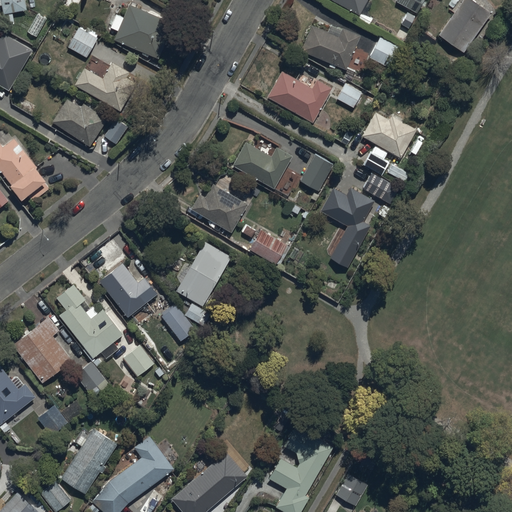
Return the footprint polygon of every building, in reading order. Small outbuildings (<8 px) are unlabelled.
[(26,7),(24,0),(1,0),(4,11),(26,7)] [(335,0),(357,12),(364,0),(335,0)] [(397,0),(417,11),(423,0),(397,0)] [(463,50),(490,11),(473,0),(460,0),(438,32),(463,50)] [(128,1),(113,37),(159,56),(174,20),(128,1)] [(407,11),(401,22),(408,27),(415,15),(407,11)] [(80,24),(67,45),(85,56),(98,34),(80,24)] [(301,49),(347,66),(357,41),(360,32),(342,25),(338,34),(311,24),(301,49)] [(432,41),(438,29),(430,25),(424,37),(432,41)] [(410,31),(401,26),(395,36),(404,41),(410,31)] [(0,82),(9,88),(31,48),(2,31),(0,34),(0,82)] [(368,54),(388,65),(398,46),(379,35),(368,54)] [(85,65),(75,82),(119,108),(129,91),(138,74),(112,59),(102,75),(85,65)] [(266,95),(312,120),(327,93),(332,84),(316,76),(312,85),(281,68),(266,95)] [(335,96),(353,106),(361,90),(344,81),(335,96)] [(52,119),(89,144),(104,121),(108,116),(84,100),(80,105),(67,96),(52,119)] [(360,134),(399,155),(413,131),(415,126),(391,113),(388,117),(374,110),(360,134)] [(103,133),(116,142),(128,124),(116,115),(103,133)] [(45,176),(15,136),(3,145),(0,140),(0,168),(20,195),(45,176)] [(231,163),(274,187),(287,163),(292,154),(275,145),(270,154),(244,139),(231,163)] [(363,162),(382,172),(389,160),(370,149),(363,162)] [(299,178),(319,189),(334,162),(314,151),(299,178)] [(367,184),(388,195),(395,183),(373,171),(367,184)] [(196,211),(231,230),(247,201),(212,182),(205,194),(199,191),(190,207),(196,211)] [(333,217),(357,230),(375,199),(350,186),(346,192),(333,185),(320,210),(333,217)] [(247,247),(276,263),(288,241),(259,225),(247,247)] [(176,290),(202,304),(230,253),(204,238),(176,290)] [(99,278),(128,315),(151,297),(157,292),(144,275),(138,279),(123,260),(99,278)] [(56,295),(66,308),(60,313),(72,329),(92,355),(122,333),(102,306),(90,315),(80,302),(86,298),(74,282),(56,295)] [(175,302),(161,314),(180,339),(195,327),(175,302)] [(12,341),(43,381),(71,359),(52,334),(60,329),(48,313),(41,319),(12,341)] [(123,356),(137,374),(154,361),(140,343),(123,356)] [(76,370),(96,397),(111,386),(91,359),(76,370)] [(0,421),(1,423),(29,401),(37,396),(25,381),(18,386),(0,363),(0,421)] [(62,410),(70,420),(84,409),(76,399),(62,410)] [(38,415),(52,433),(68,421),(54,403),(38,415)] [(299,511),(310,495),(305,493),(321,465),(333,445),(296,424),(284,444),(303,455),(297,466),(280,456),(269,477),(285,486),(275,505),(287,511),(299,511)] [(61,476),(86,491),(117,441),(92,426),(61,476)] [(119,511),(130,499),(174,467),(156,443),(149,434),(135,446),(141,454),(110,477),(92,500),(106,511),(119,511)] [(172,497),(184,511),(204,511),(247,475),(225,451),(172,497)] [(336,493),(355,504),(367,483),(348,472),(336,493)] [(41,490),(56,510),(71,498),(56,478),(41,490)] [(154,511),(166,495),(154,486),(137,510),(139,511),(154,511)] [(0,511),(37,511),(39,510),(17,490),(0,508),(0,511)]
